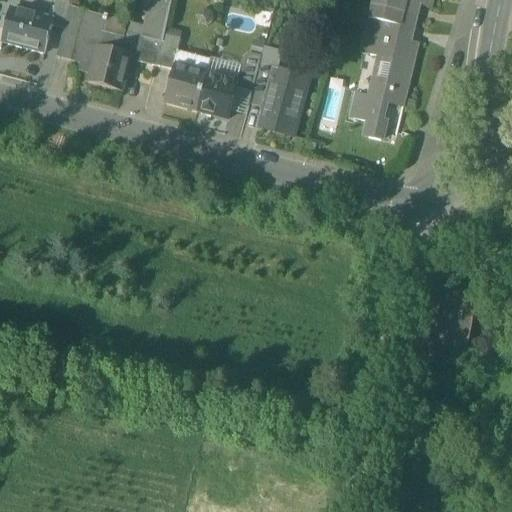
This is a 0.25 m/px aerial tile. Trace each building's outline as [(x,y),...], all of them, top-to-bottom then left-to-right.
[(71,0),(57,0),(53,21),(54,22),(53,26),(64,29),(69,10),(71,0)] [(171,4),(154,0),(146,0),(144,12),(148,13),(144,37),(144,38),(163,43),(164,37),(167,17),(171,4)] [(373,0),(372,8),(410,17),(414,3),(432,7),(433,0),(373,0)] [(410,17),(372,8),(361,54),(393,62),(387,87),(386,92),(407,97),(419,45),(405,42),(410,17)] [(84,14),(69,10),(64,29),(57,59),(72,62),(84,14)] [(53,21),(14,11),(10,26),(5,43),(45,54),(53,26),(54,22),(53,21)] [(108,20),(84,14),(72,62),(94,67),(99,48),(121,54),(125,39),(104,34),(108,20)] [(0,23),(0,48),(3,49),(5,43),(10,26),(0,23)] [(144,37),(127,33),(125,39),(121,54),(132,56),(139,58),(144,38),(144,37)] [(181,41),(164,37),(163,43),(157,68),(174,72),(175,67),(178,53),(181,41)] [(163,43),(144,38),(139,58),(138,63),(157,68),(163,43)] [(121,54),(99,48),(94,67),(90,83),(123,92),(132,56),(121,54)] [(262,58),(255,84),(279,90),(284,72),(278,71),(283,54),(265,49),(262,58)] [(210,62),(178,53),(175,67),(207,76),(210,62)] [(250,55),(242,62),(236,83),(238,84),(237,91),(252,95),(255,84),(262,58),(250,55)] [(207,76),(175,67),(174,72),(165,104),(197,112),(207,76)] [(258,129),(294,139),(310,80),(284,72),(279,90),(277,99),(269,97),(265,110),(263,109),(258,129)] [(236,83),(207,76),(197,112),(228,121),(237,91),(238,84),(236,83)] [(279,90),(255,84),(252,95),(249,105),(263,109),(265,110),(269,97),(277,99),(279,90)] [(372,84),(369,97),(355,94),(354,98),(350,119),(354,120),(366,123),(363,138),(369,139),(369,140),(381,143),(386,125),(380,123),(384,105),(404,110),(407,97),(386,92),(387,87),(372,84)] [(477,296),(445,289),(431,357),(464,364),(477,296)]
